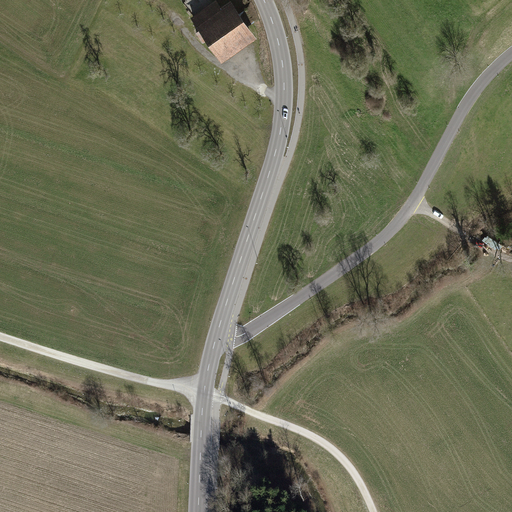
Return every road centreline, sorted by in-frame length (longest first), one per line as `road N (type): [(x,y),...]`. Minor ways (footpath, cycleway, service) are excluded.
road 1 (unclassified): [(511,54),(463,109),(414,201),(379,242),(243,334),(217,333)]
road 2 (tertiary): [(217,333),(284,110),(277,35),(264,0)]
road 3 (track): [(219,398),(0,336)]
road 4 (track): [(374,511),(353,469),(330,445),(219,398)]
road 5 (tertiary): [(198,511),(204,394),(217,333)]
